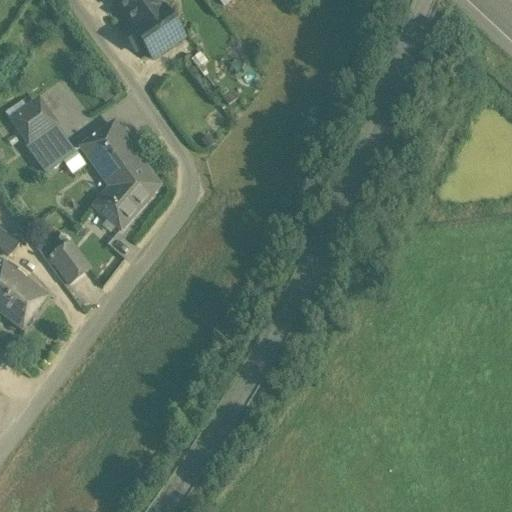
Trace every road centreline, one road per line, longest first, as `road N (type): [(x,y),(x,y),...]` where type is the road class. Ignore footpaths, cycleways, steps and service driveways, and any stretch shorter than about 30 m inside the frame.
road 1 (unclassified): [(429,0),(336,225),(228,422),(159,511)]
road 2 (unclassified): [(0,454),(198,190),(189,159),(72,0)]
